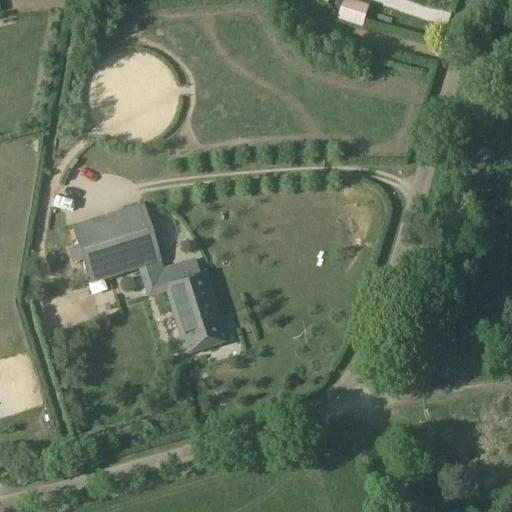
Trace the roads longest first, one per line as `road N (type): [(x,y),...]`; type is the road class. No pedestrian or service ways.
road 1 (track): [(352,398),(479,0)]
road 2 (track): [(0,506),(352,398)]
road 3 (unknown): [(352,398),(417,511)]
